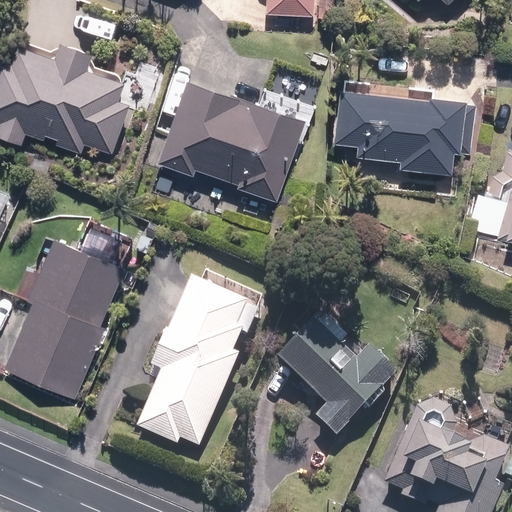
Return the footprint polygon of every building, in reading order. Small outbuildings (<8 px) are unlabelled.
[(266,0),(266,15),(316,17),(316,0),(266,0)] [(415,0),(435,19),(452,0),(415,0)] [(126,81),(89,69),(94,54),(61,43),(56,56),(19,45),(13,63),(0,59),(0,137),(25,145),(27,137),(88,156),(91,149),(112,156),(129,104),(119,101),(126,81)] [(196,178),(198,172),(238,185),(236,189),(276,202),(304,119),(187,79),(158,165),(196,178)] [(342,94),(339,143),(358,145),(357,158),(400,161),(399,172),(453,176),(455,155),(471,156),(475,104),(342,94)] [(511,139),(503,147),(502,173),(486,175),(480,194),(468,199),(463,221),(478,225),(476,230),(511,239),(511,139)] [(7,374),(75,401),(104,327),(100,325),(123,266),(55,239),(31,302),(34,303),(7,374)] [(233,355),(242,335),(250,338),(262,310),(191,280),(151,371),(162,376),(139,429),(178,447),(182,439),(202,448),(241,358),(233,355)] [(316,418),(339,440),(399,377),(356,336),(351,340),(322,313),(279,359),(328,406),(316,418)] [(411,416),(382,479),(413,490),(415,485),(442,494),(436,511),(495,511),(504,487),(494,484),(507,450),(456,430),(457,428),(457,427),(456,425),(456,423),(456,421),(455,419),(454,417),(453,416),(452,414),(451,413),(450,411),(449,410),(447,409),(446,408),(444,407),(442,406),(441,405),(439,404),(437,404),(435,404),(433,404),(431,404),(429,404),(428,404),(426,405),(424,405),(422,406),(420,407),(419,408),(417,409),(416,410),(415,412),(413,413),(412,415),(411,416)]
